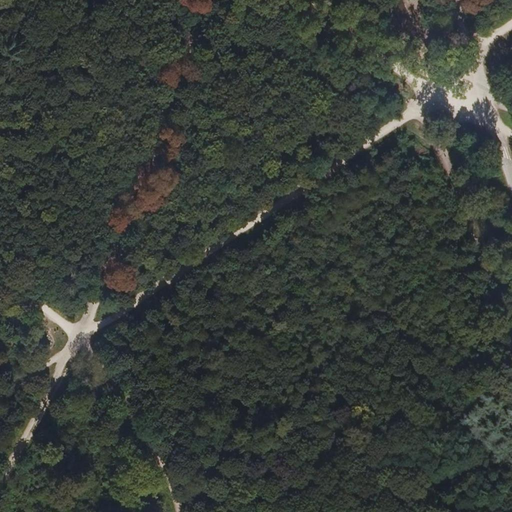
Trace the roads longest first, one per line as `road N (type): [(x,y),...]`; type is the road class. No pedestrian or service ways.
road 1 (track): [(431,96),(0,396)]
road 2 (unknown): [(200,0),(104,278),(0,477)]
road 3 (unknown): [(511,111),(449,81),(334,0)]
road 4 (track): [(284,0),(431,96)]
